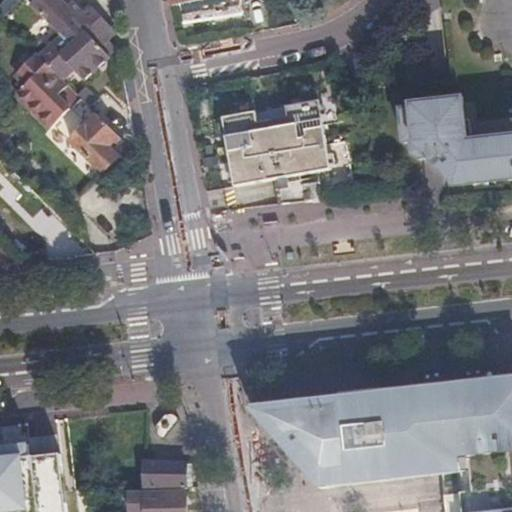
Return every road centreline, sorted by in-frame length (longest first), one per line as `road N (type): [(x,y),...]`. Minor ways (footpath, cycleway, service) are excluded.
road 1 (primary): [(511,266),(198,304)]
road 2 (primary): [(208,344),(511,309)]
road 3 (residential): [(382,0),(322,39),(156,75)]
road 4 (primary): [(198,304),(0,329)]
road 5 (residential): [(189,262),(0,286)]
road 6 (residential): [(189,262),(156,75)]
road 7 (primary): [(28,363),(208,344)]
road 8 (residential): [(238,511),(208,344)]
